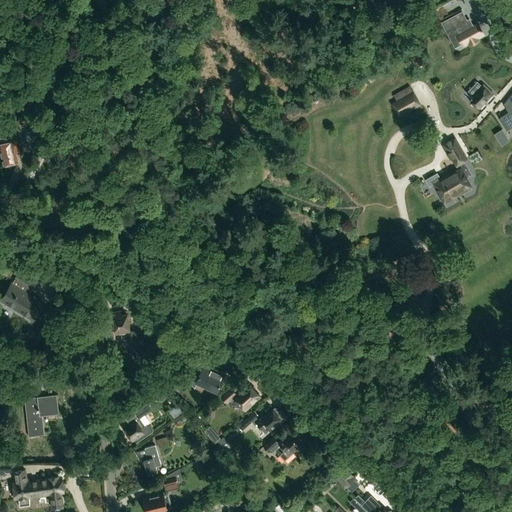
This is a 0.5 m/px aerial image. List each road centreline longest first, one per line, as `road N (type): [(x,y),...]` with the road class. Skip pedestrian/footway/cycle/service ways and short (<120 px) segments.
road 1 (residential): [(420,511),(242,344),(85,255)]
road 2 (residential): [(113,511),(85,255)]
road 3 (unknown): [(457,511),(464,471),(456,427),(511,374)]
